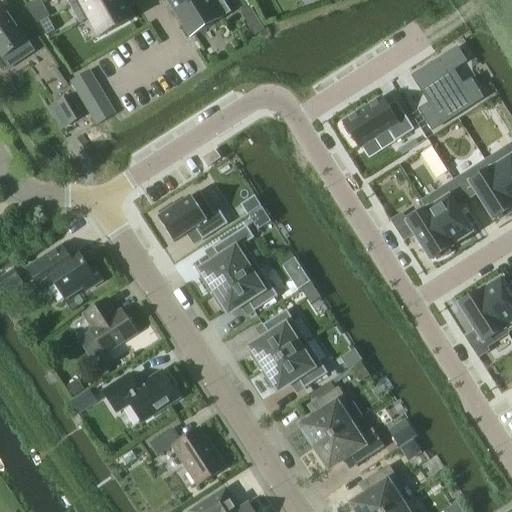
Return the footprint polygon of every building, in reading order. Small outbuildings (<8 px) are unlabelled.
[(85,0),(81,2),(90,20),(124,2),(122,0),(85,0)] [(166,0),(173,11),(191,0),(166,0)] [(211,0),(191,0),(173,11),(191,39),(223,19),(231,13),(222,0),(221,0),(214,5),(211,0)] [(124,2),(90,20),(100,38),(133,20),(124,2)] [(0,4),(0,61),(16,50),(23,60),(33,53),(0,4)] [(251,9),(241,15),(248,26),(258,20),(251,9)] [(428,77),(408,91),(429,121),(467,95),(475,106),(496,91),(473,56),(444,75),(449,81),(436,90),(428,77)] [(90,71),(71,83),(97,127),(116,116),(90,71)] [(72,96),(58,104),(71,125),(85,116),(72,96)] [(383,103),(346,127),(365,157),(392,140),(397,148),(416,137),(397,108),(389,113),(383,103)] [(511,145),(485,162),(511,203),(511,145)] [(433,148),(421,156),(426,164),(438,157),(433,148)] [(221,159),(216,150),(202,158),(208,167),(221,159)] [(454,182),(467,202),(477,196),(494,222),(498,219),(500,222),(511,214),(511,211),(511,210),(511,209),(511,203),(485,162),(454,182)] [(454,182),(423,202),(452,248),(473,234),(457,209),(467,202),(454,182)] [(163,219),(158,222),(172,242),(185,233),(192,243),(225,221),(213,203),(205,208),(196,194),(174,209),(172,207),(160,215),(163,219)] [(255,198),(242,207),(249,217),(262,209),(255,198)] [(402,215),(391,222),(404,242),(414,236),(431,262),(435,259),(437,262),(451,254),(449,250),(452,248),(423,202),(422,203),(425,207),(405,220),(402,215)] [(211,296),(258,266),(245,246),(255,239),(247,227),(213,249),(220,260),(202,272),(204,276),(201,278),(212,295),(211,296)] [(86,293),(103,282),(94,269),(90,272),(78,253),(69,258),(62,247),(28,270),(42,293),(55,285),(65,300),(57,305),(58,306),(84,289),(86,293)] [(258,266),(211,296),(211,297),(212,296),(223,313),(227,311),(229,314),(241,307),(241,308),(248,303),(255,313),(278,298),(258,266)] [(0,283),(9,296),(24,286),(14,270),(0,279),(0,283)] [(511,295),(502,280),(481,293),(508,336),(509,335),(508,334),(511,331),(511,295)] [(481,293),(460,307),(476,332),(466,339),(479,359),(490,352),(487,349),(508,336),(481,293)] [(105,355),(137,334),(123,312),(117,316),(107,301),(84,315),(94,330),(90,333),(105,355)] [(261,373),(308,343),(287,311),(263,327),(270,337),(263,341),(263,342),(252,349),(254,353),(251,356),(262,372),(261,373)] [(328,375),(308,343),(261,373),(261,374),(263,373),(273,390),(277,388),(279,392),(291,384),(291,385),(298,380),(305,390),(328,375)] [(142,423),(159,412),(179,399),(172,388),(175,386),(167,374),(164,376),(163,373),(136,391),(128,379),(131,377),(130,376),(104,393),(117,413),(130,405),(142,423)] [(67,388),(73,398),(84,390),(78,381),(67,388)] [(313,449),(313,450),(354,423),(363,418),(354,403),(350,406),(339,388),(315,403),(322,414),(315,418),(316,418),(302,427),(305,431),(304,435),(313,449)] [(363,436),(354,423),(313,450),(314,450),(324,465),(327,465),(330,469),(343,461),(344,461),(350,457),(356,467),(385,448),(373,430),(363,436)] [(405,431),(392,439),(399,449),(399,450),(416,438),(409,428),(405,431)] [(158,458),(159,457),(173,448),(199,487),(225,470),(215,455),(214,456),(208,446),(209,445),(199,430),(181,441),(173,429),(150,445),(158,458)] [(389,511),(405,502),(397,489),(402,485),(390,467),(366,482),(372,492),(366,496),(366,497),(353,506),(356,510),(354,511),(389,511)] [(252,511),(248,505),(240,511),(227,490),(192,511),(252,511)] [(418,511),(412,511),(405,502),(389,511),(419,511),(418,511)]
